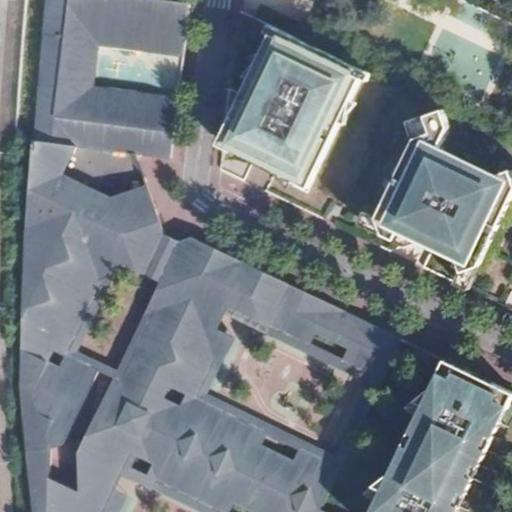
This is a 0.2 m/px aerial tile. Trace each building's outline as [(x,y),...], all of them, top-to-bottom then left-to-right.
[(76,146),(155,154),(158,128),(178,130),(183,94),(97,83),(98,74),(81,72),(85,41),(102,43),(188,54),(194,2),(177,0),(139,0),(139,4),(121,1),(121,0),(51,0),(44,57),(39,130),(38,143),(54,144),(76,146)] [(511,0),(473,0),(511,18),(511,0)] [(309,182),(364,68),(274,24),(248,78),(233,71),(223,142),(232,146),(235,141),(255,151),(257,147),(266,129),(288,140),(280,157),(277,162),(298,171),(296,176),(309,182)] [(98,74),(102,43),(85,41),(81,72),(98,74)] [(468,272),(484,266),(511,208),(511,172),(500,176),(444,149),(453,131),(449,109),(430,120),(437,134),(421,138),(382,217),(388,234),(399,239),(405,228),(462,255),(456,266),(468,272)] [(178,130),(158,128),(155,154),(175,156),(178,130)] [(288,140),(266,129),(257,147),(280,157),(288,140)] [(38,143),(28,142),(27,150),(48,158),(54,144),(38,143)] [(76,146),(54,144),(48,158),(27,150),(27,156),(55,169),(61,157),(69,161),(76,146)] [(27,156),(26,171),(81,195),(87,184),(55,169),(27,156)] [(149,185),(112,196),(109,197),(95,191),(91,199),(81,195),(26,171),(15,296),(15,404),(23,511),(68,511),(77,494),(56,484),(58,446),(67,442),(69,437),(101,369),(76,358),(69,373),(61,369),(63,365),(50,360),(56,347),(52,345),(55,338),(71,345),(118,249),(140,260),(155,256),(166,232),(166,231),(162,220),(149,185)] [(268,270),(266,275),(259,271),(261,266),(193,234),(181,238),(170,261),(175,276),(304,337),(312,321),(320,325),(317,331),(351,348),(354,341),(362,345),(354,361),(384,377),(404,334),(268,270)] [(162,328),(152,324),(136,356),(146,361),(142,370),(132,365),(93,449),(126,465),(135,446),(158,397),(166,381),(158,377),(162,369),(201,387),(224,337),(210,330),(214,322),(164,298),(156,316),(166,320),(162,328)] [(510,407),(511,403),(511,389),(449,360),(377,511),(460,511),(463,507),(457,504),(464,491),(470,493),(477,478),(471,476),(477,462),(483,465),(504,421),(498,418),(505,405),(510,407)] [(159,457),(167,461),(159,479),(224,510),(232,492),(241,497),(238,502),(258,511),(272,511),(273,511),(272,511),(335,511),(323,506),(342,465),(311,451),(303,467),(296,464),(298,458),(264,442),(262,447),(255,444),(263,427),(197,396),(189,413),(183,410),(185,404),(169,396),(167,401),(144,450),(141,456),(156,463),(159,457)] [(167,401),(158,397),(135,446),(144,450),(167,401)] [(58,446),(56,484),(77,494),(68,511),(127,511),(145,474),(126,465),(93,449),(69,437),(67,442),(58,446)]
